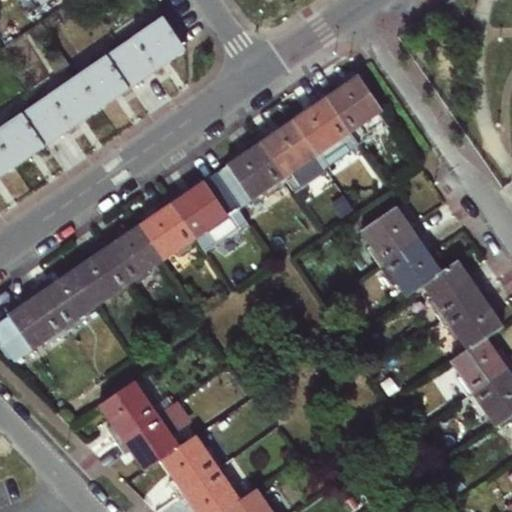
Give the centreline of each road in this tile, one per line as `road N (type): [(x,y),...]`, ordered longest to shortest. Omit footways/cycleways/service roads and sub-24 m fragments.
road 1 (residential): [(0,250),(255,73)]
road 2 (residential): [(351,9),(511,241)]
road 3 (residential): [(94,511),(0,414)]
